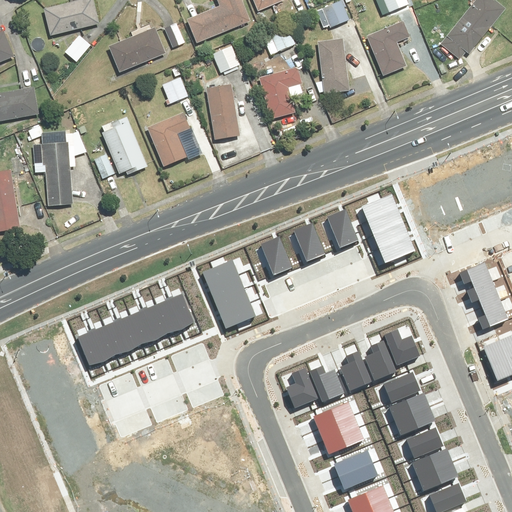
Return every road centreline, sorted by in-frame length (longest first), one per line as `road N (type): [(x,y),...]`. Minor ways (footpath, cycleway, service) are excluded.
road 1 (secondary): [(511,86),(0,302)]
road 2 (residential): [(511,497),(439,315),(417,290)]
road 3 (residential): [(417,290),(257,352),(250,365)]
road 4 (residential): [(250,365),(302,511)]
road 5 (residential): [(250,365),(216,366),(118,407)]
